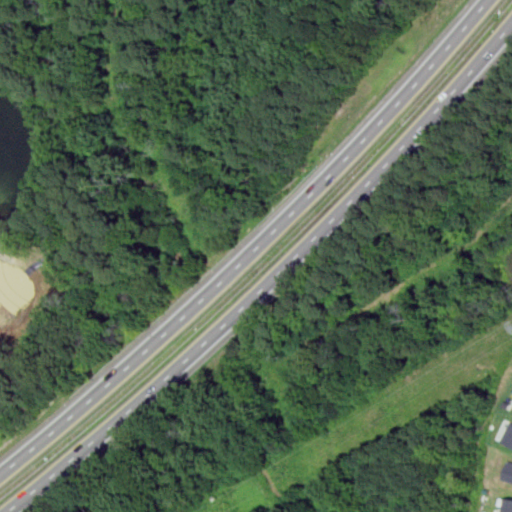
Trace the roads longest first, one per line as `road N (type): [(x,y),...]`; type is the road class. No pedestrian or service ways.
road 1 (motorway): [(7,511),(279,273),(511,23)]
road 2 (motorway): [(488,0),(256,249),(0,475)]
